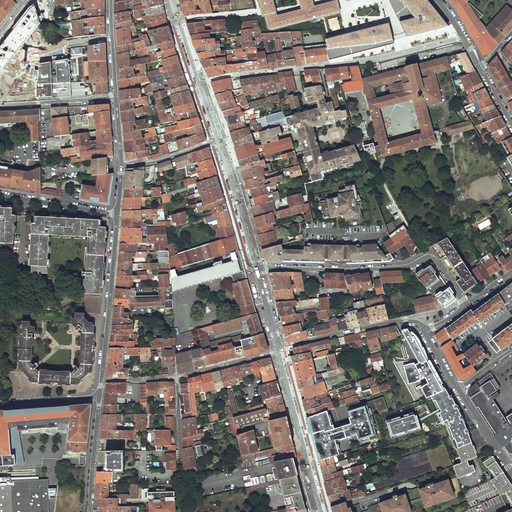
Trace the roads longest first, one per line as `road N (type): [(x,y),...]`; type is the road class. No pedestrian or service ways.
road 1 (residential): [(199,82),(356,63),(463,37)]
road 2 (residential): [(257,268),(356,270),(432,258),(466,305)]
road 3 (residential): [(101,381),(177,376),(278,348)]
road 4 (secondary): [(320,511),(278,348)]
road 5 (tertiary): [(117,214),(101,381)]
road 6 (residential): [(425,331),(405,320),(278,348)]
road 7 (secondary): [(257,268),(219,140)]
